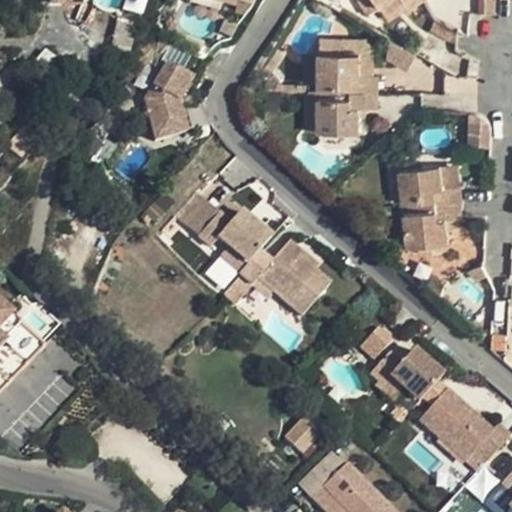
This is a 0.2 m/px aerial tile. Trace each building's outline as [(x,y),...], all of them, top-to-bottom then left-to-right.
[(399,0),(406,9),(420,0),(354,0),(365,16),(378,7),(388,0),(399,0)] [(388,21),(406,9),(399,0),(388,0),(378,7),(388,21)] [(485,0),(485,13),(494,14),(494,0),(485,0)] [(236,23),(224,19),(220,32),(231,36),(236,23)] [(458,33),(434,20),(433,29),(457,43),(458,33)] [(205,39),(188,32),(185,40),(200,49),(205,39)] [(358,75),(371,75),(371,47),(363,40),(317,41),(316,53),(358,53),(358,75)] [(415,55),(386,40),(386,59),(406,70),(415,55)] [(358,53),(316,53),(317,86),(332,87),(333,92),(358,91),(376,91),(376,75),(371,75),(358,75),(358,53)] [(189,77),(165,63),(143,100),(155,140),(185,134),(176,101),(189,77)] [(279,92),(279,87),(279,85),(279,83),(278,82),(277,80),(276,78),(275,77),(273,76),(271,76),(269,76),(267,76),(266,77),(266,87),(266,92),(279,92)] [(294,97),(303,98),(303,92),(303,86),(294,86),(294,92),(294,97)] [(358,91),(333,92),(308,92),(305,94),(305,110),(317,110),(317,126),(359,126),(359,109),(376,108),(376,91),(358,91)] [(317,126),(317,110),(305,110),(305,126),(317,126)] [(439,163),(399,168),(402,200),(433,197),(434,204),(414,206),(414,210),(407,211),(410,244),(419,243),(433,241),(450,240),(448,217),(462,214),(463,204),(460,185),(442,187),(439,163)] [(200,234),(220,212),(198,193),(178,215),(200,234)] [(219,237),(229,245),(249,262),(259,251),(271,237),(241,210),(231,222),(220,212),(200,234),(212,245),(219,237)] [(433,241),(419,243),(420,252),(435,250),(433,241)] [(273,263),(259,251),(249,262),(239,272),(253,285),(260,277),(275,290),(303,316),(331,285),(316,271),(301,259),(305,254),(291,242),(273,263)] [(249,262),(229,245),(219,255),(239,272),(249,262)] [(305,254),(301,259),(316,271),(319,268),(305,254)] [(488,273),(484,263),(472,269),(476,279),(488,273)] [(237,302),(247,281),(234,275),(225,296),(237,302)] [(260,277),(253,285),(268,298),(275,290),(260,277)] [(0,325),(12,314),(0,302),(0,325)] [(20,323),(12,314),(0,325),(0,337),(3,341),(20,323)] [(381,323),(357,345),(371,360),(395,338),(381,323)] [(412,400),(413,401),(416,397),(414,395),(428,379),(431,381),(436,375),(407,350),(396,363),(383,351),(371,364),(365,371),(373,379),(378,383),(384,375),(398,388),(412,400)] [(378,383),(373,379),(369,383),(374,387),(388,400),(398,388),(384,375),(378,383)] [(428,379),(414,395),(416,397),(425,403),(438,387),(431,381),(428,379)] [(483,427),(438,387),(425,403),(413,418),(444,446),(457,457),(465,449),(479,461),(503,433),(488,420),(483,427)] [(308,419),(292,436),(308,451),(324,434),(308,419)] [(348,511),(393,511),(347,464),(324,487),(341,505),(348,511)] [(511,511),(511,466),(497,484),(511,497),(511,501),(505,509),(509,511),(511,511)]
